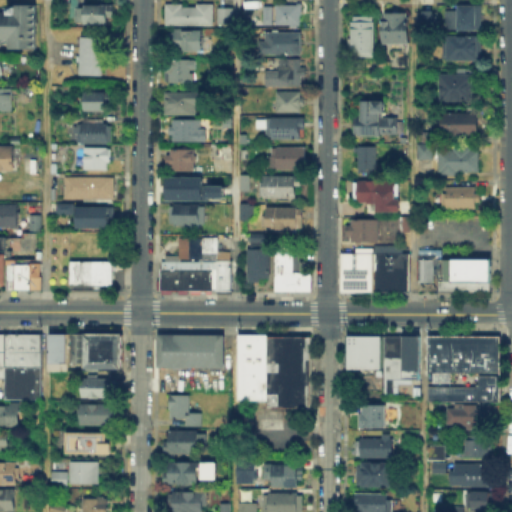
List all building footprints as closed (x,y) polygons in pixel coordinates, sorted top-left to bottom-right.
[(80,1),(80,6),(114,6),(114,23),(73,22),(73,1),(80,1)] [(163,2),(180,2),(180,5),(193,5),(193,2),(211,2),(211,24),(162,24),(163,2)] [(302,3),(302,26),(277,26),(277,3),(302,3)] [(37,4),(36,48),(11,48),(11,40),(0,40),(0,13),(11,13),(11,4),(37,4)] [(230,6),(230,22),(215,22),(215,6),(230,6)] [(265,24),(265,8),(273,8),(273,24),(265,24)] [(454,9),(483,9),(483,30),(454,30),(454,9)] [(437,29),(420,29),(420,15),(425,15),(425,17),(433,17),(433,14),(437,14),(437,29)] [(409,15),(409,45),(384,45),(384,15),(409,15)] [(354,50),(354,18),(374,19),(374,50),(354,50)] [(175,50),(175,31),(203,31),(203,50),(175,50)] [(266,53),(259,53),(259,44),(267,44),(267,32),(301,33),(301,53),(266,53)] [(81,74),(81,38),(105,38),(105,74),(81,74)] [(484,38),(484,61),(445,60),(445,38),(484,38)] [(195,60),(195,82),(167,82),(167,60),(195,60)] [(300,87),(268,87),(268,73),(282,73),(282,61),(300,61),(300,87)] [(442,101),(442,73),(476,73),(476,101),(442,101)] [(0,89),(13,90),(13,111),(0,110),(0,89)] [(278,93),(304,93),(304,112),(278,112),(278,93)] [(84,111),(84,94),(108,94),(108,112),(84,111)] [(166,115),(166,94),(198,94),(197,115),(166,115)] [(374,103),(374,117),(381,117),(381,134),(355,134),(355,116),(362,116),(362,103),(374,103)] [(478,114),(478,137),(443,137),(443,113),(478,114)] [(229,124),(221,124),(221,115),(229,116),(229,124)] [(387,134),(387,118),(403,119),(403,134),(387,134)] [(201,120),(201,129),(207,129),(207,142),(174,142),(174,119),(201,120)] [(268,119),(304,119),(304,141),(268,140),(268,119)] [(78,126),(112,126),(112,144),(78,144),(78,126)] [(429,157),(414,157),(414,141),(429,142),(429,157)] [(229,143),(229,156),(219,156),(219,143),(229,143)] [(435,170),(436,145),(476,146),(476,171),(435,170)] [(0,147),(14,147),(14,171),(0,171),(0,147)] [(245,157),(237,157),(237,147),(245,147),(245,157)] [(272,148),(305,148),(305,170),(272,170),(272,148)] [(85,149),(109,149),(109,170),(85,169),(85,149)] [(376,149),(376,174),(357,174),(357,149),(376,149)] [(169,151),(194,151),(194,172),(169,171),(169,151)] [(246,173),(247,188),(237,188),(237,173),(246,173)] [(263,196),(263,176),(298,176),(298,197),(263,196)] [(116,177),(116,200),(69,200),(69,177),(116,177)] [(165,178),(199,179),(199,194),(194,194),(194,199),(165,199),(165,178)] [(360,183),(398,184),(398,211),(379,210),(379,205),(360,205),(360,183)] [(223,200),(209,201),(209,186),(223,185),(223,200)] [(447,209),(447,188),(477,188),(477,209),(447,209)] [(0,224),(0,201),(16,201),(15,225),(0,224)] [(111,205),(111,226),(74,225),(74,212),(53,212),(53,201),(74,202),(74,205),(111,205)] [(166,221),(166,204),(172,204),(172,201),(197,202),(197,204),(202,204),(202,221),(197,221),(197,226),(183,226),(183,223),(172,223),(172,221),(166,221)] [(220,216),(220,201),(230,201),(229,216),(220,216)] [(247,201),(247,203),(252,203),(252,214),(247,214),(247,218),(237,217),(237,201),(247,201)] [(263,228),(263,224),(260,224),(260,213),(263,213),(263,205),(295,205),(295,207),(300,207),(300,226),(295,226),(295,228),(263,228)] [(27,212),(39,212),(38,229),(27,229),(27,212)] [(407,215),(407,222),(407,230),(397,230),(397,214),(407,215)] [(376,217),(376,239),(348,239),(348,232),(341,232),(341,222),(348,222),(348,217),(376,217)] [(264,279),(245,279),(245,247),(247,247),(248,230),(264,230),(264,279)] [(10,257),(4,257),(3,283),(0,282),(0,235),(5,236),(5,248),(10,248),(10,257)] [(216,251),(210,251),(200,251),(200,257),(177,257),(177,235),(216,236),(216,251)] [(389,290),(372,290),(372,246),(372,243),(389,243),(389,290)] [(389,243),(401,243),(401,251),(408,251),(407,290),(389,290),(389,243)] [(353,251),(353,246),(372,246),(372,290),(353,290),(353,251)] [(210,260),(210,251),(216,251),(229,251),(229,292),(214,292),(214,289),(209,289),(210,260)] [(353,290),(338,290),(339,251),(353,251),(353,290)] [(295,288),(273,288),(274,253),(297,253),(297,270),(295,270),(295,288)] [(3,283),(4,257),(10,257),(13,257),(13,262),(26,262),(26,261),(37,261),(37,275),(39,275),(39,288),(3,288),(3,283)] [(415,280),(416,257),(431,257),(431,268),(435,268),(435,275),(431,275),(431,280),(415,280)] [(449,291),(436,291),(436,286),(437,257),(449,257),(449,291)] [(463,291),(449,291),(449,257),(463,257),(463,267),(463,291)] [(489,267),(463,267),(463,257),(490,257),(489,267)] [(111,261),(113,261),(113,268),(111,268),(111,282),(67,282),(68,259),(111,259),(111,261)] [(159,288),(154,288),(154,279),(157,279),(157,267),(159,267),(159,260),(187,260),(187,289),(185,289),(185,292),(176,292),(176,289),(169,289),(169,292),(159,292),(159,288)] [(187,289),(187,260),(210,260),(209,289),(209,292),(204,292),(204,288),(198,288),(198,292),(188,292),(188,289),(187,289)] [(488,289),(486,291),(471,291),(463,291),(463,267),(489,267),(489,281),(488,281),(488,289)] [(297,270),(309,270),(308,289),(295,288),(295,270),(297,270)] [(65,331),(65,369),(47,369),(47,331),(62,331),(65,331)] [(83,331),(83,361),(68,361),(68,331),(83,331)] [(101,331),(101,367),(83,367),(83,361),(83,331),(101,331)] [(101,367),(101,331),(119,332),(119,336),(119,348),(119,367),(101,367)] [(14,365),(3,365),(3,332),(14,332),(14,365)] [(14,365),(14,332),(39,332),(39,365),(14,365)] [(157,332),(222,332),(222,365),(156,365),(157,332)] [(310,405),(265,405),(265,399),(236,398),(236,365),(236,332),(251,332),(266,332),(266,334),(272,334),(278,334),(285,334),(291,334),(297,334),(304,334),(310,334),(310,405)] [(382,361),(346,361),(346,333),(382,334),(382,361)] [(391,392),(382,392),(382,375),(382,361),(382,334),(391,334),(391,392)] [(401,334),(400,382),(396,382),(396,392),(391,392),(391,334),(401,334)] [(400,382),(401,334),(418,334),(418,377),(410,377),(410,382),(400,382)] [(448,370),(426,370),(426,334),(448,334),(448,370)] [(472,370),(448,370),(448,334),(472,334),(472,370)] [(498,370),(493,370),(472,370),(472,334),(498,334),(498,370)] [(382,361),(382,375),(374,375),(374,371),(346,371),(346,361),(382,361)] [(39,365),(39,398),(2,397),(3,365),(14,365),(39,365)] [(498,400),(425,399),(425,384),(476,384),(476,373),(493,373),(493,370),(498,370),(498,400)] [(86,379),(112,379),(112,398),(86,398),(86,379)] [(190,397),(190,413),(202,413),(202,427),(185,427),(185,419),(171,419),(172,397),(190,397)] [(474,401),(474,407),(490,407),(490,423),(444,422),(444,405),(452,405),(452,401),(474,401)] [(384,402),(383,428),(362,428),(362,426),(356,426),(356,411),(360,411),(361,402),(384,402)] [(0,425),(0,404),(20,405),(19,426),(0,425)] [(81,405),(115,405),(115,426),(81,426),(81,405)] [(1,455),(0,455),(0,433),(9,433),(9,446),(1,446),(1,455)] [(68,453),(69,433),(110,433),(110,453),(68,453)] [(168,433),(206,433),(206,447),(196,447),(196,454),(167,454),(168,433)] [(463,456),(463,434),(492,434),(492,456),(463,456)] [(357,437),(392,437),(392,458),(357,458),(357,437)] [(425,457),(426,442),(441,442),(441,457),(425,457)] [(430,471),(443,472),(443,461),(430,460),(430,471)] [(214,478),(214,461),(200,461),(200,478),(214,478)] [(235,482),(235,461),(255,461),(254,482),(235,482)] [(167,484),(167,462),(200,462),(200,484),(167,484)] [(269,485),(269,478),(261,478),(261,462),(301,462),(301,485),(269,485)] [(0,483),(0,463),(17,463),(17,484),(0,483)] [(71,484),(71,463),(99,463),(99,484),(71,484)] [(358,463),(393,463),(393,488),(358,488),(358,463)] [(450,485),(450,463),(493,463),(492,486),(450,485)] [(51,484),(51,473),(66,473),(66,484),(51,484)] [(467,507),(467,490),(496,490),(496,507),(467,507)] [(0,511),(0,491),(17,491),(17,511),(0,511)] [(266,511),(266,491),(302,491),(301,511),(266,511)] [(170,511),(170,492),(204,492),(204,511),(170,511)] [(355,511),(355,493),(388,493),(388,511),(355,511)] [(84,511),(84,500),(108,500),(108,511),(84,511)] [(237,511),(237,500),(255,500),(255,511),(237,511)] [(218,511),(218,501),(227,501),(227,511),(218,511)]
